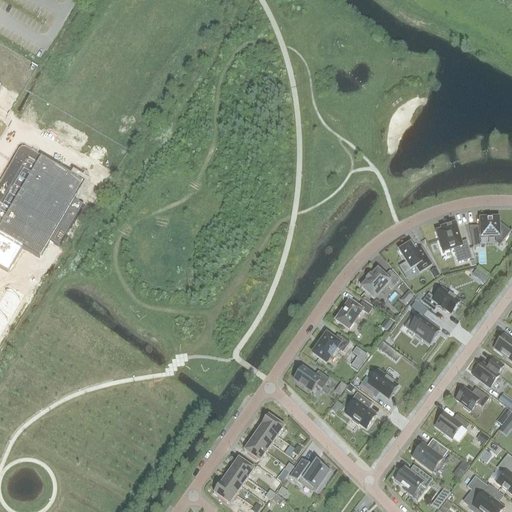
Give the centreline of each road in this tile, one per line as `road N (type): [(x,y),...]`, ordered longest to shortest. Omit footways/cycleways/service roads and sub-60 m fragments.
road 1 (residential): [(267,384),(378,242),(435,211),(511,200)]
road 2 (residential): [(368,485),(511,292)]
road 3 (residential): [(368,485),(267,384)]
road 4 (residential): [(191,492),(267,384)]
